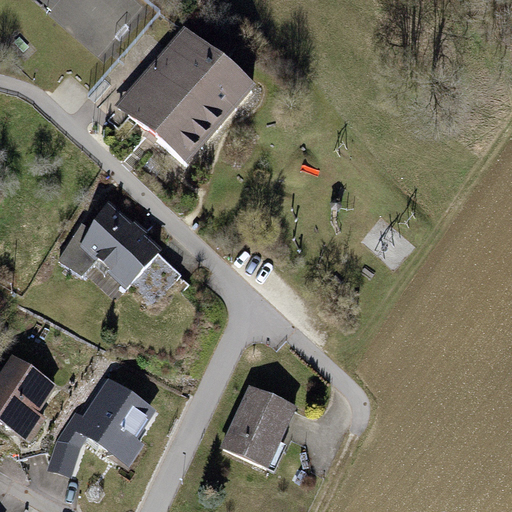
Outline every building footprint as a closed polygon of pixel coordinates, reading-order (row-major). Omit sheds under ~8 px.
[(214,58),(188,36),(153,75),(154,91),(130,118),(187,167),(252,92),(223,66),(222,68),(213,59),(214,58)] [(160,256),(109,208),(94,233),(83,227),(60,263),(84,278),(100,262),(129,289),(160,256)] [(51,390),(16,367),(7,381),(0,382),(0,415),(5,419),(8,430),(18,428),(28,414),(37,412),(51,390)] [(296,411),(253,391),(225,452),(268,472),(296,411)] [(151,417),(116,395),(107,408),(101,405),(82,432),(107,448),(109,457),(119,455),(129,441),(134,443),(151,417)] [(72,476),(79,449),(60,444),(53,471),(72,476)]
